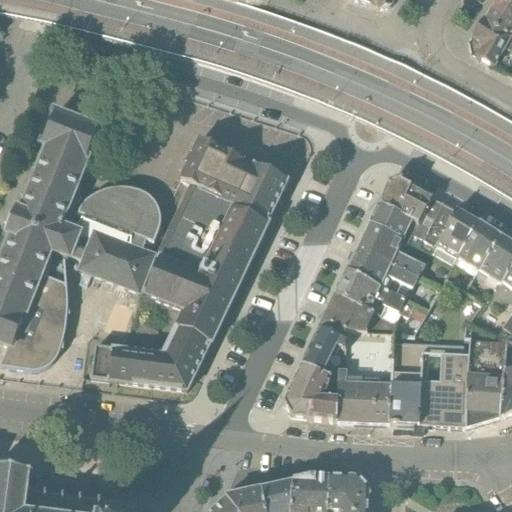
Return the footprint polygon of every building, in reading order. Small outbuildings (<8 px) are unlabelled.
[(362,0),(360,6),(368,9),(368,10),(380,14),(392,10),(391,10),(397,0),(362,0)] [(486,22),(485,23),(511,40),(511,8),(499,0),(499,2),(486,22)] [(511,0),(499,0),(511,8),(511,0)] [(483,23),(472,40),(480,45),(482,52),(477,60),(495,69),(505,51),(511,54),(511,52),(511,40),(485,23),(484,24),(483,23)] [(148,284),(151,275),(147,273),(154,258),(143,253),(147,245),(154,248),(159,235),(161,230),(161,224),(160,220),(159,215),(157,211),(155,207),(152,203),(149,200),(145,198),(141,196),(134,194),(127,193),(122,193),(116,193),(108,194),(99,198),(93,200),(88,204),(85,207),(81,211),(75,209),(81,195),(75,193),(98,135),(55,118),(43,149),(49,152),(22,218),(19,216),(10,240),(13,241),(0,273),(0,348),(8,352),(0,371),(29,377),(35,376),(43,373),(50,369),(57,363),(62,357),(66,349),(69,341),(73,315),(74,289),(71,263),(70,261),(80,265),(77,275),(136,297),(142,282),(148,284)] [(151,275),(148,284),(141,301),(154,307),(155,304),(179,313),(174,324),(177,325),(167,353),(164,352),(162,357),(152,356),(151,359),(96,351),(92,383),(188,395),(285,192),(286,193),(290,184),(255,166),(252,172),(243,168),(245,164),(201,143),(181,182),(192,188),(158,260),(160,261),(153,276),(151,275)] [(424,245),(435,251),(455,214),(401,185),(388,190),(380,207),(429,234),(424,245)] [(407,237),(424,245),(429,234),(380,207),(369,229),(403,246),(407,237)] [(433,257),(455,268),(479,229),(455,214),(435,251),(433,257)] [(358,253),(419,282),(426,270),(397,257),(403,246),(369,229),(358,253)] [(475,281),(476,279),(500,242),(479,229),(455,268),(475,281)] [(476,279),(497,293),(511,270),(511,249),(500,242),(476,279)] [(412,293),(419,282),(358,253),(347,276),(396,299),(401,288),(412,293)] [(511,270),(497,293),(489,303),(498,309),(505,298),(511,303),(511,270)] [(429,314),(396,299),(347,276),(335,300),(382,322),(387,312),(409,322),(415,324),(422,327),(429,314)] [(345,336),(395,339),(396,328),(382,322),(335,300),(319,334),(345,345),(345,336)] [(511,347),(511,320),(495,344),(494,346),(507,348),(511,347)] [(302,371),(324,380),(335,359),(337,360),(340,355),(346,357),(345,345),(319,334),(302,371)] [(466,434),(500,424),(507,348),(494,346),(495,344),(473,335),(471,352),(470,370),(468,406),(466,434)] [(337,427),(373,428),(390,429),(392,390),(394,359),(395,339),(345,336),(345,345),(346,357),(346,376),(338,376),(337,404),(337,427)] [(395,339),(394,359),(392,390),(420,392),(419,406),(418,431),(466,434),(468,406),(470,370),(471,352),(421,350),(421,341),(395,339)] [(511,420),(511,347),(507,348),(500,424),(511,420)] [(320,399),(325,399),(332,382),(324,380),(302,371),(284,409),(291,421),(305,423),(320,399)] [(390,429),(418,431),(419,406),(420,392),(392,390),(390,429)] [(305,423),(337,427),(337,404),(323,403),(325,399),(320,399),(305,423)] [(126,511),(127,511),(122,511),(122,506),(119,506),(119,509),(101,507),(102,504),(99,503),(99,508),(83,506),(83,501),(81,501),(80,505),(65,503),(66,499),(63,498),(62,503),(48,501),(48,496),(45,496),(45,501),(30,499),(32,483),(36,484),(36,481),(30,480),(31,474),(28,474),(28,479),(22,479),(22,477),(24,475),(23,474),(21,475),(18,475),(18,474),(7,473),(7,474),(4,474),(2,470),(0,472),(2,474),(2,476),(0,476),(0,511),(126,511)] [(291,486),(289,511),(326,511),(329,482),(314,481),(291,486)] [(326,511),(365,511),(366,508),(367,508),(367,493),(358,483),(329,482),(326,511)] [(265,511),(289,511),(291,486),(261,493),(265,511)] [(265,511),(261,493),(226,500),(234,511),(265,511)] [(234,511),(226,500),(213,511),(234,511)]
